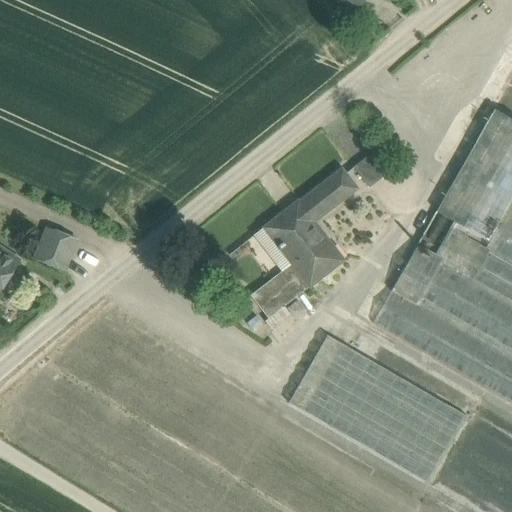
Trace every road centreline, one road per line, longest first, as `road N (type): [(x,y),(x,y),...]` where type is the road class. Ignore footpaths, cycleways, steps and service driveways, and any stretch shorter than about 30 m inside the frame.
road 1 (unclassified): [(459,0),(0,369)]
road 2 (track): [(102,511),(0,448)]
